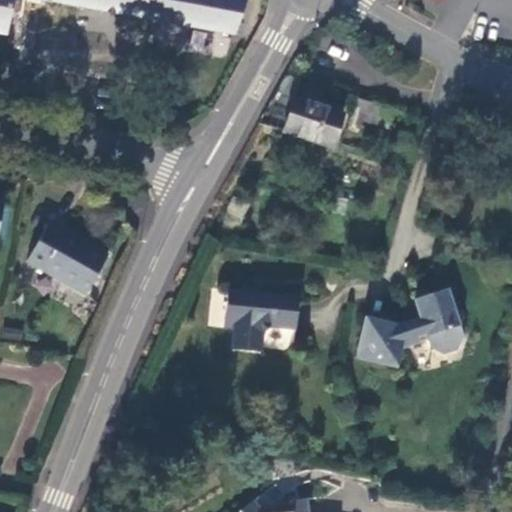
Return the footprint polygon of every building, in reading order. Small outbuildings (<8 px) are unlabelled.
[(0,0),(0,31),(4,33),(9,0),(0,0)] [(246,0),(51,0),(235,35),(246,0)] [(300,80),(286,75),(259,123),(284,130),(283,133),(333,149),(344,115),(294,98),(300,80)] [(371,102),(356,98),(349,117),(363,123),(371,102)] [(371,102),(363,123),(386,130),(393,110),(371,102)] [(408,161),(414,137),(399,133),(392,156),(408,161)] [(248,204),(233,197),(216,231),(232,238),(248,204)] [(107,256),(49,222),(27,261),(85,295),(107,256)] [(298,300),(230,284),(221,325),(233,328),(229,350),(257,355),(262,334),(273,328),(290,332),(298,300)] [(395,326),(363,319),(352,360),(395,369),(401,343),(423,336),(429,350),(442,355),(456,351),(462,338),(457,324),(460,318),(456,308),(452,307),(444,289),(412,300),(419,318),(395,326)] [(309,511),(308,499),(289,500),(290,504),(273,505),(273,511),(261,511),(254,500),(238,511),(309,511)]
